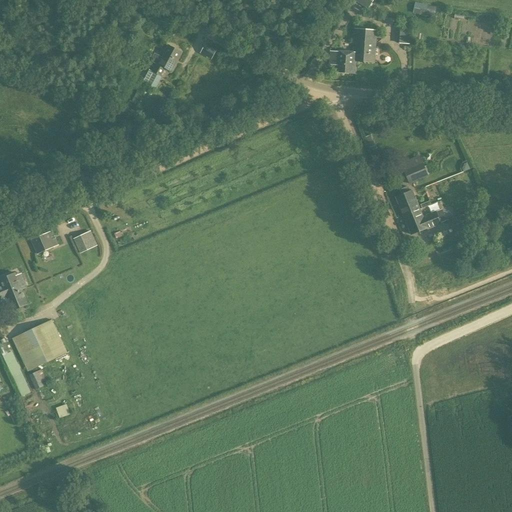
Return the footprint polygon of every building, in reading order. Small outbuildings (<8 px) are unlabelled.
[(354,0),(368,9),(373,0),(354,0)] [(415,1),(412,12),(432,19),(436,7),(415,1)] [(408,43),(409,27),(397,27),(397,43),(408,43)] [(354,29),(352,53),(356,54),(355,62),(374,63),(376,31),(354,29)] [(437,68),(439,42),(424,41),(422,66),(437,68)] [(204,44),(200,54),(212,58),(216,48),(204,44)] [(172,71),(181,53),(168,45),(161,57),(154,54),(151,61),(156,63),(152,71),(149,70),(143,82),(155,89),(162,76),(160,75),(164,67),(172,71)] [(355,74),(355,62),(356,54),(352,53),(330,52),(329,65),(336,65),(335,72),(355,74)] [(409,184),(428,177),(420,155),(400,163),(409,184)] [(404,218),(420,211),(420,210),(412,192),(412,191),(410,192),(408,187),(399,191),(401,195),(395,198),(400,208),(401,210),(402,214),(404,218)] [(420,211),(404,218),(411,235),(427,229),(428,230),(441,224),(441,223),(447,221),(442,210),(423,217),(420,211)] [(469,212),(460,216),(448,221),(453,233),(474,225),(469,212)] [(36,255),(59,245),(52,231),(30,241),(36,255)] [(97,246),(91,231),(73,239),(80,254),(97,246)] [(0,296),(1,298),(22,290),(27,287),(23,276),(17,278),(15,273),(0,279),(0,281),(2,286),(0,286),(0,296)] [(0,296),(0,303),(2,303),(6,313),(28,305),(22,290),(1,298),(0,296)] [(52,320),(12,339),(28,372),(67,353),(52,320)] [(0,352),(21,397),(30,393),(0,329),(0,352)] [(37,372),(29,375),(36,390),(44,386),(37,372)] [(57,406),(59,417),(70,415),(68,404),(57,406)]
